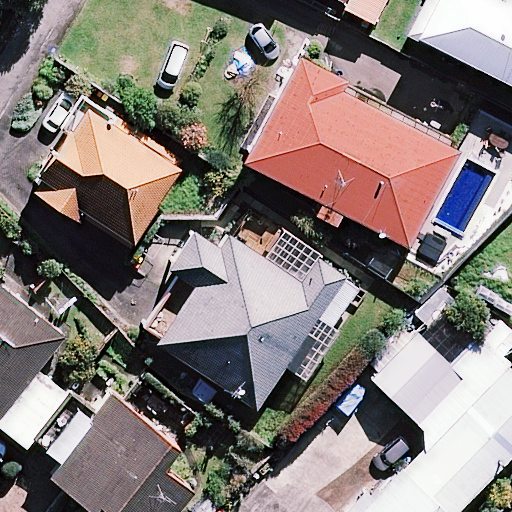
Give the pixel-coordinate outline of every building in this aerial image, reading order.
[(336,0),(343,4),(340,9),(369,24),(372,19),(381,0),(336,0)] [(511,0),(497,0),(497,1),(495,0),(425,0),(409,33),(511,86),(511,0)] [(236,158),(318,201),(312,212),(332,223),(338,211),(403,245),(454,148),(337,87),(342,77),(292,51),(236,158)] [(177,166),(82,106),(68,128),(64,125),(33,174),(37,177),(28,190),(75,219),(80,211),(131,243),(154,206),(153,205),(177,166)] [(261,256),(297,281),(315,255),(317,252),(281,227),(261,256)] [(215,246),(189,228),(163,266),(190,285),(152,340),(252,408),(315,316),(342,277),(344,275),(315,255),(297,281),(261,256),(225,231),(215,246)] [(342,277),(315,316),(329,325),(355,287),(342,277)] [(0,413),(35,369),(62,335),(0,286),(0,413)] [(445,363),(413,331),(367,378),(413,422),(458,375),(445,363)] [(451,511),(511,449),(511,369),(474,333),(445,363),(458,375),(413,422),(419,428),(420,447),(400,468),(394,462),(345,511),(451,511)] [(35,369),(0,413),(0,428),(23,447),(27,441),(65,393),(35,369)] [(65,393),(27,441),(55,462),(94,412),(92,410),(67,391),(65,393)] [(175,447),(106,392),(92,410),(94,412),(55,462),(45,475),(88,509),(94,502),(106,511),(174,511),(191,492),(159,467),(175,447)]
